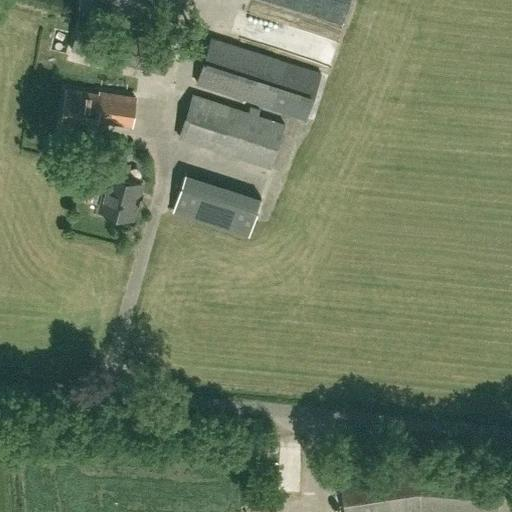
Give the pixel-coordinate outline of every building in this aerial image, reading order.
[(148,13),(149,0),(80,0),(80,6),(148,13)] [(171,46),(112,31),(77,23),(70,50),(164,73),(171,46)] [(196,83),(306,118),(320,72),(211,37),(196,83)] [(98,129),(99,120),(133,126),(138,99),(102,93),(102,95),(67,89),(63,123),(98,129)] [(248,112),(193,94),(179,137),(271,166),(285,124),(258,115),(260,109),(250,106),(248,112)] [(133,216),(141,181),(124,177),(128,162),(113,158),(102,209),(133,216)] [(178,163),(165,203),(242,227),(255,187),(178,163)] [(499,466),(420,459),(339,470),(345,511),(495,511),(498,480),(511,481),(511,477),(511,466),(506,466),(506,464),(500,463),(499,466)]
